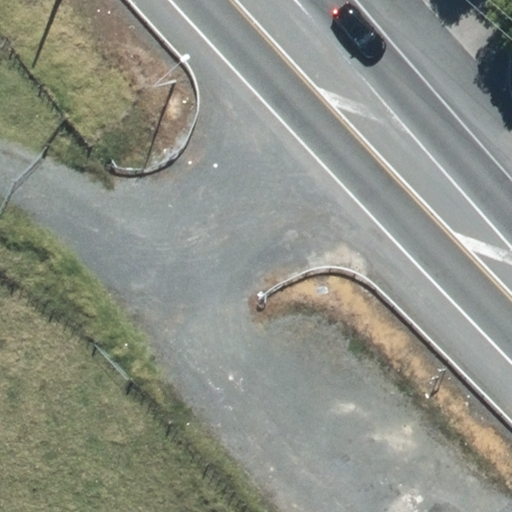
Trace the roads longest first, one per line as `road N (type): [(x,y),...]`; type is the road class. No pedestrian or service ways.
road 1 (trunk): [(365,86),(511,235)]
road 2 (track): [(365,86),(475,0)]
road 3 (trunk): [(365,86),(262,0)]
